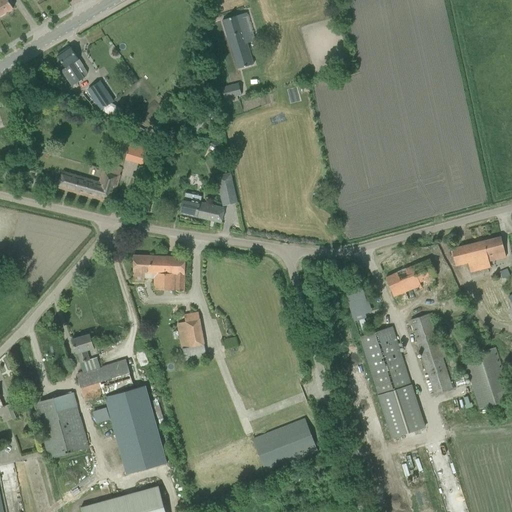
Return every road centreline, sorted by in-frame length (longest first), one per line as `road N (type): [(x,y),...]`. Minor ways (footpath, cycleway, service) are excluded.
road 1 (unclassified): [(358,511),(287,250)]
road 2 (residential): [(287,250),(367,250),(511,207)]
road 3 (residential): [(108,222),(287,250)]
road 4 (residential): [(0,351),(108,222)]
road 5 (tertiary): [(114,0),(0,67)]
